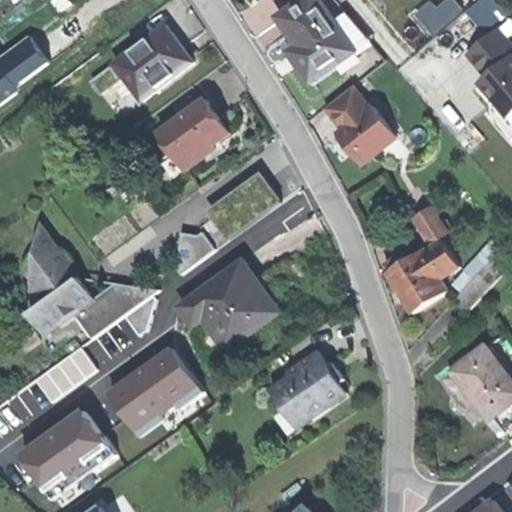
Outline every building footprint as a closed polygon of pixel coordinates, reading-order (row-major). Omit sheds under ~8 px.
[(304,0),(298,4),(281,16),(299,43),(309,58),(301,63),(314,82),(359,52),(324,0),(304,0)] [(490,29),(510,13),(498,0),(485,0),(474,10),(490,29)] [(439,10),(433,3),(418,15),(434,34),(449,22),(439,10)] [(118,62),(144,99),(195,62),(179,41),(168,26),(118,62)] [(511,39),(502,28),(472,53),(482,66),(491,77),(511,59),(511,39)] [(511,59),(491,77),(484,82),(511,116),(511,59)] [(357,86),(331,106),(349,129),(346,131),(358,145),(355,148),(367,163),(401,136),(378,106),(374,109),(357,86)] [(179,153),(191,171),(209,158),(206,153),(219,145),(235,133),(223,116),(211,99),(164,131),(179,153)] [(350,142),(355,148),(358,145),(346,131),(343,133),(350,142)] [(222,150),(219,145),(206,153),(209,158),(222,150)] [(175,182),(191,171),(179,153),(163,165),(175,182)] [(220,215),(235,237),(287,200),(267,173),(250,185),(253,191),(220,215)] [(420,218),(436,246),(453,235),(452,233),(456,230),(449,219),(445,222),(436,207),(420,218)] [(44,223),(40,249),(48,245),(59,245),(44,223)] [(182,265),(187,272),(221,247),(209,229),(205,232),(188,229),(182,265)] [(428,252),(444,279),(462,267),(446,241),(434,249),(428,252)] [(80,289),(82,276),(82,268),(80,261),(75,254),(67,247),(59,245),(48,245),(40,249),(33,253),(29,259),(25,269),(36,271),(33,289),(44,303),(32,311),(49,334),(78,313),(95,338),(162,290),(139,286),(118,282),(97,298),(92,291),(80,289)] [(416,312),(451,290),(444,279),(428,252),(427,251),(404,266),(398,257),(389,263),(394,272),(392,273),(402,289),(416,312)] [(209,316),(231,348),(285,311),(266,284),(249,259),(184,303),(198,324),(209,316)] [(457,299),(471,310),(505,271),(492,259),(457,299)] [(92,291),(82,276),(80,289),(92,291)] [(215,358),(231,348),(209,316),(198,324),(202,329),(198,332),(215,358)] [(475,355),(456,368),(487,413),(490,418),(507,405),(511,401),(511,377),(490,345),(475,355)] [(298,371),(273,387),(300,428),(351,395),(342,382),(348,378),(344,372),(341,368),(328,375),(324,368),(330,364),(320,349),(295,366),(298,371)] [(473,423),(487,413),(456,368),(475,355),(471,349),(438,372),(453,393),(453,403),(455,407),(457,408),(464,411),(473,423)] [(503,511),(496,501),(481,511),(503,511)]
